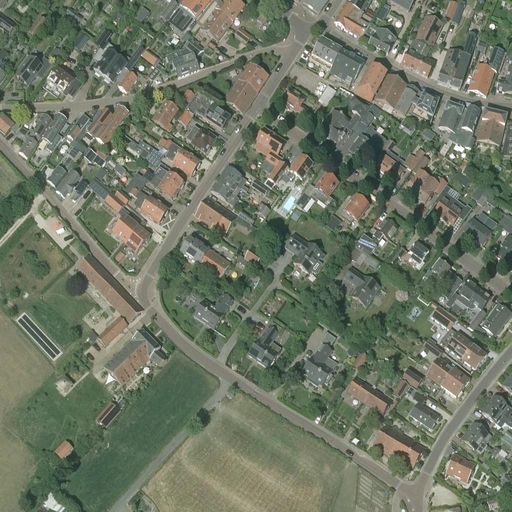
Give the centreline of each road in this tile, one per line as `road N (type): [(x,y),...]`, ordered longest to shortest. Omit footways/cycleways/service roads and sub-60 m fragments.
road 1 (secondary): [(143,292),(182,346),(414,500)]
road 2 (unclassified): [(511,295),(259,107)]
road 3 (residential): [(0,108),(151,93),(297,45)]
road 4 (secondary): [(143,292),(184,212),(259,107)]
road 5 (residential): [(319,29),(434,92),(511,110)]
road 6 (residential): [(0,144),(126,287),(143,292)]
road 7 (unknown): [(234,380),(112,511)]
road 8 (tertiary): [(414,500),(470,399),(511,353)]
